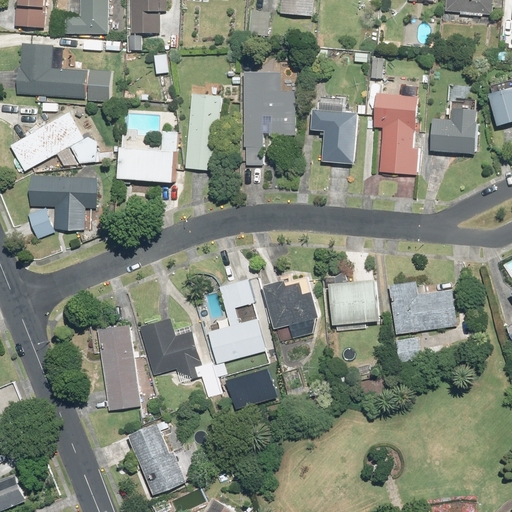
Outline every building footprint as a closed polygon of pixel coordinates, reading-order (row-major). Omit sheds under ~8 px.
[(51,0),(20,0),(19,25),(50,27),(51,0)] [(69,16),(69,32),(111,32),(111,0),(83,0),(84,16),(69,16)] [(134,0),(135,32),(164,32),(164,11),(169,11),(168,0),(134,0)] [(319,0),(285,0),(284,13),(318,16),(319,0)] [(449,0),(449,10),(496,14),(496,0),(449,0)] [(271,12),(252,11),(250,35),(270,37),(271,12)] [(436,25),(404,24),(403,44),(436,45),(436,25)] [(25,40),(21,93),(109,99),(111,70),(56,66),(57,43),(25,40)] [(122,41),(108,41),(107,50),(121,50),(122,41)] [(168,53),(155,55),(158,76),(171,74),(168,53)] [(383,58),(373,58),(372,78),(382,78),(383,58)] [(285,70),(248,70),(248,162),(270,162),(270,135),(300,135),(300,90),(285,90),(285,70)] [(511,85),(494,90),(503,124),(511,121),(511,85)] [(424,92),(383,89),(380,124),(387,125),(384,170),(420,173),(422,147),(418,146),(419,129),(421,129),(424,92)] [(219,170),(225,94),(194,92),(188,168),(219,170)] [(439,115),(436,148),(480,152),(484,107),(458,105),(457,117),(439,115)] [(360,162),(364,109),(318,106),(317,128),(331,129),(328,159),(360,162)] [(74,111),(15,143),(29,170),(61,153),(67,164),(100,160),(101,140),(91,135),(88,137),(74,111)] [(166,147),(126,144),(124,175),(180,179),(183,131),(167,130),(166,147)] [(255,168),(242,168),(242,182),(254,182),(255,168)] [(102,177),(35,175),(34,205),(58,205),(58,229),(87,230),(88,207),(100,207),(102,177)] [(56,232),(47,207),(29,214),(38,238),(56,232)] [(291,276),(268,282),(280,327),(324,316),(317,289),(309,291),(305,279),(293,282),(291,276)] [(335,281),(338,322),(385,318),(381,276),(335,281)] [(234,325),(212,331),(221,362),(271,350),(262,318),(243,323),(239,307),(258,302),(252,279),(224,286),(234,325)] [(421,280),(394,284),(400,333),(462,325),(457,288),(423,292),(421,280)] [(174,317),(143,325),(158,374),(179,368),(183,382),(209,375),(196,329),(179,334),(174,317)] [(145,405),(134,322),(102,326),(113,409),(145,405)] [(302,327),(280,332),(282,341),(304,336),(302,327)] [(420,337),(397,339),(400,363),(423,360),(420,337)] [(230,376),(238,406),(280,395),(272,365),(230,376)] [(0,446),(16,440),(2,404),(0,405),(0,446)] [(168,420),(134,433),(157,492),(190,479),(168,420)] [(0,511),(31,499),(20,471),(0,478),(0,511)] [(246,511),(247,510),(219,493),(207,511),(246,511)]
